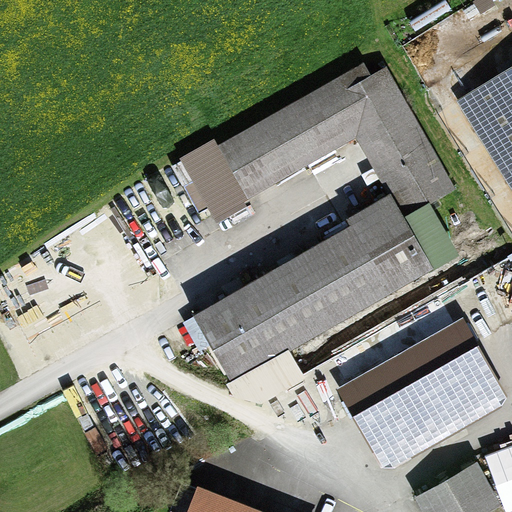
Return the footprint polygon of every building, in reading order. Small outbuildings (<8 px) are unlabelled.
[(247,195),(357,132),(393,195),(389,197),(387,195),(351,216),(355,223),(194,314),(233,381),(449,258),(420,208),(453,189),(383,67),(371,74),(366,64),(220,147),(247,195)] [(511,66),(467,94),(511,166),(511,66)] [(495,394),(457,326),(349,387),(387,455),(495,394)] [(481,511),(494,504),(469,463),(409,499),(416,511),(481,511)] [(259,511),(196,488),(186,511),(259,511)]
